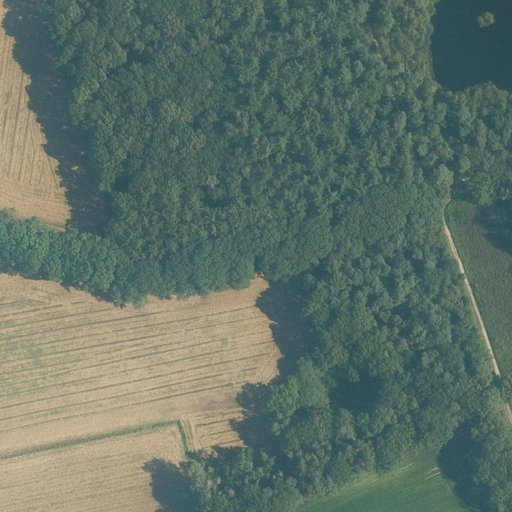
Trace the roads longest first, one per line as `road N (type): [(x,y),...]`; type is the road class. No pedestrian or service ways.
road 1 (track): [(511,418),(430,203)]
road 2 (track): [(430,203),(354,0)]
